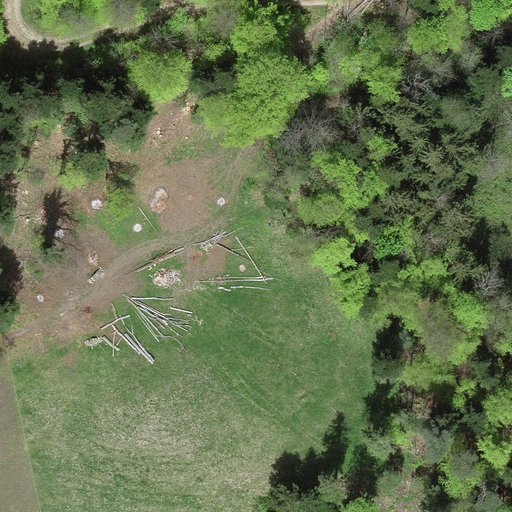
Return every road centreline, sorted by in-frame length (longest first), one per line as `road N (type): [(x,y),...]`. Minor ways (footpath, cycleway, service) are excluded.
road 1 (track): [(0,352),(159,275),(309,188),(346,116),(334,99)]
road 2 (track): [(253,0),(182,6),(46,52),(18,36),(15,0)]
road 3 (track): [(334,99),(463,27),(511,11)]
road 4 (track): [(334,99),(308,89),(291,68),(291,51),(343,7)]
